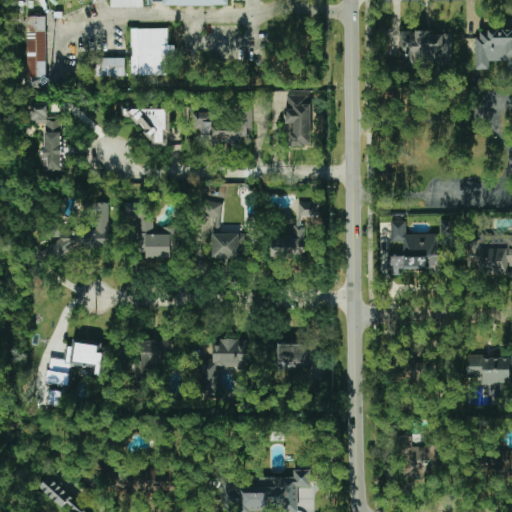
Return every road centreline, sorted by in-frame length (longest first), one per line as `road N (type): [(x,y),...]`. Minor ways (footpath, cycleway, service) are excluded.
road 1 (tertiary): [(363,511),(351,0)]
road 2 (residential): [(356,299),(95,299)]
road 3 (residential): [(354,172),(139,171),(112,155)]
road 4 (residential): [(511,314),(357,317)]
